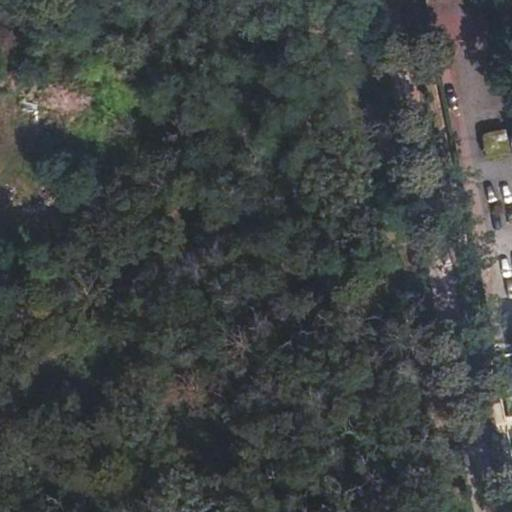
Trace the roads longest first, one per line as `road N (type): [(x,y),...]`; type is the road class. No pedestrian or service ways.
road 1 (track): [(0,419),(364,0)]
road 2 (residential): [(379,0),(483,511)]
